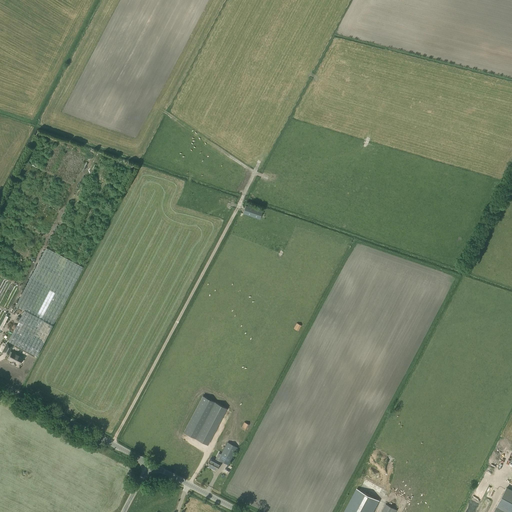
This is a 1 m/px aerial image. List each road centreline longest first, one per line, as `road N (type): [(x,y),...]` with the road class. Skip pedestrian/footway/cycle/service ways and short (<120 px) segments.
road 1 (unknown): [(117,447),(240,213)]
road 2 (tertiary): [(149,464),(0,385)]
